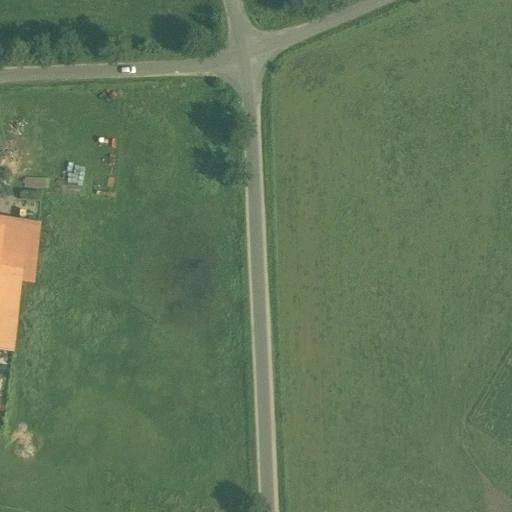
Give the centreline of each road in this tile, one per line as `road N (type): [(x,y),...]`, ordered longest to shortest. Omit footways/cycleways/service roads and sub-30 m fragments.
road 1 (unclassified): [(268,511),(244,57)]
road 2 (unclassified): [(0,80),(244,57)]
road 3 (unclassified): [(244,57),(383,0)]
